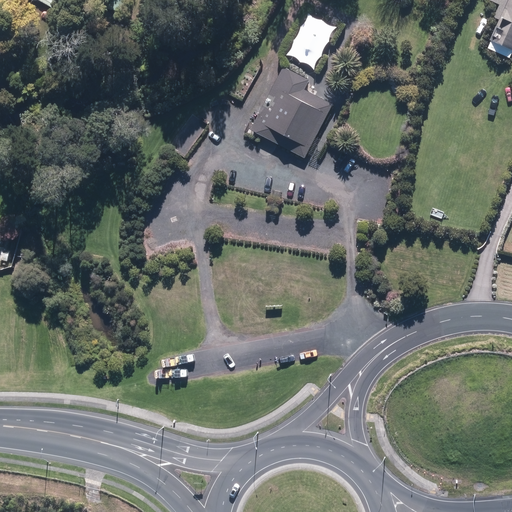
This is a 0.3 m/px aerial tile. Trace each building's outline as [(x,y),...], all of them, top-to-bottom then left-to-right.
[(54,0),(39,0),(38,2),(52,10),(57,1),(54,0)] [(129,0),(108,0),(107,6),(127,10),(129,0)] [(511,0),(488,0),(500,5),(493,20),(497,22),(485,49),(510,60),(511,55),(511,0)] [(245,114),(304,141),(329,85),(301,72),(305,64),(274,50),(245,114)] [(12,251),(2,249),(0,258),(0,260),(10,262),(12,251)]
